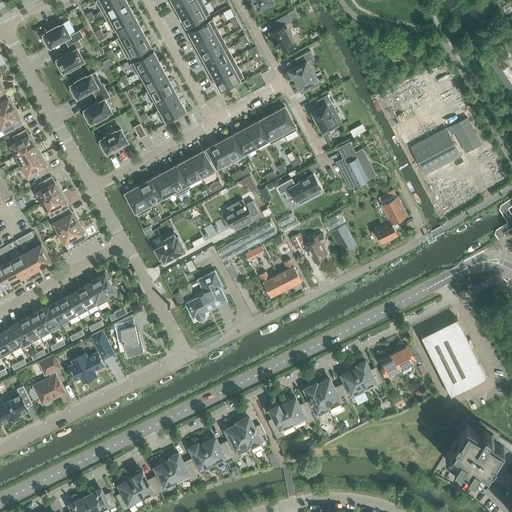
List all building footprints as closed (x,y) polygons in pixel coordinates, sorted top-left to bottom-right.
[(119,0),(95,0),(96,0),(101,10),(105,8),(119,0)] [(129,7),(125,0),(119,0),(105,8),(101,10),(106,20),(111,17),(129,7)] [(125,0),(129,7),(135,17),(140,26),(145,36),(150,45),(131,56),(151,46),(126,0),(125,0)] [(204,4),(202,0),(187,0),(176,6),(181,16),(200,6),(204,4)] [(253,0),(258,9),(274,1),(273,0),(253,0)] [(210,13),(204,4),(200,6),(181,16),(186,26),(205,16),(210,13)] [(135,17),(129,7),(111,17),(106,20),(111,29),(115,27),(116,27),(135,17)] [(270,23),(273,29),(270,31),(273,37),(272,38),(276,47),(278,46),(281,52),(297,44),(286,23),(291,20),(288,13),(270,23)] [(140,26),(135,17),(116,27),(115,27),(111,29),(112,29),(116,27),(121,36),(120,36),(116,38),(117,39),(120,36),(121,36),(140,26)] [(218,29),(212,19),(208,21),(189,31),(195,41),(213,31),(218,29)] [(50,47),(65,39),(64,39),(50,46),(49,44),(48,44),(44,36),(45,36),(43,34),(48,31),(48,30),(58,25),(59,25),(63,23),(70,35),(70,34),(64,22),(59,25),(58,24),(47,30),(48,31),(43,33),(44,36),(43,36),(48,45),(49,45),(50,47)] [(70,34),(70,35),(63,23),(59,25),(58,25),(48,30),(48,31),(43,34),(45,36),(44,36),(48,44),(49,44),(50,46),(64,39),(65,39),(68,45),(79,39),(83,36),(80,29),(70,34)] [(87,25),(83,28),(87,34),(91,32),(87,25)] [(145,36),(140,26),(121,36),(120,36),(117,39),(122,48),(126,46),(145,36)] [(223,38),(218,29),(213,31),(195,41),(200,51),(218,41),(223,38)] [(150,45),(145,36),(126,46),(122,48),(127,58),(131,56),(150,45)] [(228,48),(223,38),(218,41),(200,51),(205,60),(223,50),(228,48)] [(62,69),(63,69),(64,71),(69,68),(69,69),(79,64),(79,63),(84,60),(77,48),(78,48),(82,45),(79,39),(68,45),(71,51),(57,59),(58,61),(57,61),(62,69)] [(511,83),(495,59),(490,62),(511,94),(511,98),(506,102),(509,107),(511,104),(511,46),(507,50),(508,50),(509,49),(511,53),(511,83)] [(71,51),(56,58),(58,61),(57,61),(62,70),(63,69),(64,71),(69,69),(80,64),(79,63),(84,60),(78,48),(77,48),(84,60),(79,63),(79,64),(69,69),(69,68),(64,71),(63,69),(62,69),(57,61),(58,61),(57,59),(71,51)] [(233,57),(228,48),(223,50),(205,60),(210,70),(229,60),(233,57)] [(159,61),(153,51),(134,61),(130,63),(135,73),(140,71),(159,61)] [(308,59),(305,53),(289,61),(292,68),(289,70),(292,77),(294,76),(301,90),(309,86),(308,85),(317,80),(307,60),(308,59)] [(238,67),(233,57),(229,60),(210,70),(215,79),(234,69),(238,67)] [(164,70),(159,61),(140,71),(135,73),(136,74),(140,72),(145,81),(164,70)] [(244,77),(238,67),(234,69),(215,79),(221,89),(239,79),(244,77)] [(271,74),(268,69),(262,72),(265,77),(271,74)] [(169,80),(164,70),(145,81),(150,90),(145,92),(146,92),(150,90),(169,80)] [(101,83),(95,71),(91,73),(85,77),(84,76),(75,81),(76,82),(71,84),(72,86),(71,87),(76,95),(78,97),(92,89),(92,90),(95,95),(106,89),(102,82),(101,83)] [(78,97),(92,90),(92,89),(78,97),(76,95),(71,87),(72,86),(71,84),(76,82),(75,81),(84,76),(85,77),(91,73),(85,76),(84,76),(75,81),(70,84),(72,86),(71,87),(76,95),(78,97)] [(174,89),(169,80),(150,90),(146,92),(151,102),(155,100),(174,89)] [(89,120),(90,120),(91,122),(96,119),(97,120),(107,114),(106,114),(111,111),(105,99),(110,96),(106,89),(95,95),(98,101),(99,101),(84,109),(86,111),(85,112),(89,120)] [(179,99),(174,89),(155,100),(151,102),(155,100),(160,109),(156,111),(160,109),(179,99)] [(0,115),(14,108),(16,107),(12,101),(11,102),(8,98),(8,97),(6,93),(0,95),(0,115)] [(338,115),(326,93),(314,100),(318,108),(306,114),(321,140),(340,130),(333,118),(338,115)] [(99,101),(98,101),(84,109),(85,111),(84,112),(89,120),(90,120),(91,122),(96,119),(96,120),(107,115),(107,114),(112,111),(105,99),(111,111),(106,114),(107,114),(97,120),(96,119),(91,122),(90,120),(89,120),(85,112),(86,111),(84,109),(99,101)] [(185,109),(179,99),(160,109),(156,111),(161,121),(166,119),(185,109)] [(285,104),(259,119),(259,120),(263,117),(265,116),(271,113),(278,109),(279,108),(280,108),(285,106),(295,125),(296,124),(286,105),(285,104)] [(295,125),(285,106),(280,108),(279,108),(278,109),(271,113),(282,132),(284,136),(297,129),(295,125)] [(19,113),(16,107),(14,108),(0,115),(0,126),(1,129),(2,128),(2,129),(5,133),(23,123),(20,119),(20,118),(17,114),(18,114),(19,113)] [(282,132),(271,113),(265,116),(263,117),(259,120),(259,119),(258,119),(259,120),(269,139),(271,143),(284,136),(282,132)] [(467,117),(448,127),(452,134),(455,132),(466,151),(481,143),(467,117)] [(258,119),(233,133),(233,134),(238,131),(237,131),(239,130),(246,127),(252,123),(254,122),(258,120),(258,119)] [(259,120),(258,119),(258,120),(254,122),(252,123),(246,127),(256,146),(268,139),(271,143),(269,139),(259,120)] [(140,122),(133,126),(139,137),(146,134),(140,122)] [(256,146),(246,127),(239,130),(237,131),(238,131),(233,134),(233,133),(232,133),(233,134),(243,153),(245,156),(244,153),(256,146)] [(106,150),(101,142),(102,141),(101,139),(105,136),(106,135),(106,134),(114,130),(114,131),(115,130),(116,131),(121,128),(116,130),(115,130),(114,130),(114,129),(105,134),(106,135),(105,135),(105,136),(100,139),(102,141),(101,141),(105,150),(106,150),(107,152),(107,151),(106,149),(106,150)] [(107,151),(127,141),(121,128),(116,131),(115,130),(114,131),(114,130),(106,134),(106,135),(105,136),(101,139),(102,141),(101,142),(106,150),(106,149),(107,151)] [(107,151),(107,152),(128,141),(121,128),(127,141),(107,151)] [(446,128),(411,147),(425,174),(461,155),(446,128)] [(10,145),(16,155),(34,145),(35,145),(36,144),(33,138),(31,138),(31,139),(29,134),(26,129),(13,136),(16,141),(10,145)] [(228,136),(233,134),(232,133),(205,147),(216,168),(217,167),(207,148),(212,145),(214,144),(220,141),(227,137),(226,137),(228,136)] [(233,134),(232,133),(233,134),(228,136),(226,137),(227,137),(220,141),(230,160),(232,163),(245,156),(243,153),(233,134)] [(10,145),(16,141),(9,144),(27,176),(34,173),(33,172),(27,175),(21,165),(16,155),(10,145)] [(230,160),(220,141),(214,144),(212,145),(207,148),(217,167),(230,160),(232,163),(230,160)] [(40,150),(36,144),(35,145),(34,145),(16,155),(21,165),(40,155),(40,154),(38,151),(40,150)] [(354,145),(342,150),(350,166),(362,160),(354,145)] [(203,150),(214,169),(215,168),(204,149),(177,163),(178,164),(182,161),(183,160),(184,161),(190,157),(197,154),(196,153),(198,152),(198,153),(203,150)] [(214,169),(203,150),(198,153),(198,152),(196,153),(197,154),(190,157),(200,176),(202,179),(215,172),(214,169)] [(312,152),(303,157),(305,162),(314,157),(312,152)] [(40,154),(40,155),(21,165),(27,175),(33,172),(34,173),(36,177),(49,170),(46,166),(46,165),(43,161),(44,161),(45,160),(42,153),(40,154)] [(200,176),(190,157),(184,161),(183,160),(182,161),(178,164),(177,163),(177,164),(187,183),(190,187),(188,183),(200,176),(202,179),(200,176)] [(359,183),(361,187),(372,182),(370,177),(378,174),(370,157),(362,160),(350,166),(343,170),(351,187),(359,183)] [(176,163),(152,177),(152,178),(156,175),(158,174),(164,171),(171,167),(172,166),(173,167),(177,164),(176,163)] [(177,164),(177,163),(176,163),(177,164),(173,167),(172,166),(171,167),(164,171),(175,190),(177,194),(190,187),(187,183),(177,164)] [(282,163),(277,166),(281,172),(285,169),(282,163)] [(174,190),(176,194),(177,194),(175,190),(164,171),(158,174),(156,175),(152,178),(152,177),(151,177),(152,178),(162,197),(174,190)] [(322,187),(313,172),(304,177),(305,178),(295,183),(291,177),(276,186),(280,193),(284,191),(287,197),(293,194),(297,201),(307,195),(309,199),(323,191),(321,187),(322,187)] [(11,195),(1,177),(0,175),(0,201),(2,200),(11,195)] [(36,192),(42,202),(61,192),(61,191),(62,191),(59,185),(58,185),(57,185),(55,181),(52,176),(39,183),(42,188),(36,192)] [(135,211),(136,211),(125,192),(131,189),(130,189),(132,188),(139,185),(145,181),(147,180),(151,178),(151,177),(124,192),(135,211)] [(152,178),(151,177),(151,178),(147,180),(145,181),(139,185),(149,204),(151,208),(154,207),(152,202),(162,197),(152,178)] [(149,204),(139,185),(132,188),(130,189),(131,189),(125,192),(136,211),(138,215),(151,208),(149,204)] [(266,186),(259,189),(265,200),(272,196),(266,186)] [(36,192),(42,188),(36,191),(48,213),(48,212),(42,202),(36,192)] [(20,191),(14,194),(18,200),(23,198),(23,197),(20,191)] [(66,197),(62,191),(61,191),(61,192),(42,202),(48,212),(51,217),(57,214),(69,207),(66,202),(64,198),(66,197)] [(372,231),(376,239),(380,237),(382,242),(398,234),(395,229),(399,227),(396,221),(408,215),(400,201),(403,199),(400,194),(398,195),(382,204),(391,221),(375,229),(376,229),(372,231)] [(228,214),(227,214),(229,218),(230,217),(234,224),(239,222),(241,225),(255,217),(253,214),(262,209),(255,196),(248,201),(245,196),(229,204),(232,210),(227,212),(228,214)] [(23,198),(18,200),(22,208),(27,205),(23,198)] [(71,211),(69,207),(57,214),(59,218),(59,219),(53,222),(59,232),(77,222),(78,222),(79,221),(76,215),(74,216),(72,212),(71,211)] [(271,212),(269,207),(262,210),(265,215),(271,212)] [(292,212),(276,220),(281,231),(297,223),(292,212)] [(341,212),(324,221),(329,230),(346,220),(341,212)] [(53,222),(59,219),(59,218),(53,222),(64,243),(71,240),(71,239),(65,243),(59,232),(53,222)] [(278,232),(272,220),(218,249),(228,266),(232,264),(229,258),(278,232)] [(83,227),(79,221),(78,222),(77,222),(59,232),(65,243),(71,239),(71,240),(74,245),(86,238),(83,233),(83,232),(81,228),(83,227)] [(343,253),(357,245),(344,222),(330,230),(343,253)] [(31,231),(24,235),(26,240),(33,236),(31,231)] [(325,253),(327,252),(322,243),(327,241),(323,232),(318,235),(318,234),(311,237),(312,238),(312,240),(307,243),(301,232),(291,237),(297,248),(306,243),(315,261),(326,256),(325,253)] [(167,242),(156,248),(161,257),(163,256),(165,261),(186,249),(179,235),(177,236),(175,233),(165,238),(167,242)] [(19,244),(26,240),(24,235),(16,239),(19,244)] [(282,242),(278,235),(273,238),(276,245),(282,242)] [(195,247),(200,244),(197,238),(192,241),(195,247)] [(11,242),(4,246),(6,251),(13,247),(11,242)] [(42,243),(31,249),(41,267),(46,264),(47,265),(51,263),(50,262),(52,261),(42,243)] [(36,270),(41,267),(31,249),(21,254),(31,273),(32,272),(33,273),(37,271),(36,270)] [(54,251),(51,253),(54,259),(59,256),(57,252),(54,251)] [(30,273),(31,273),(21,254),(11,260),(21,278),(26,275),(27,277),(31,274),(30,273)] [(289,268),(279,273),(287,288),(302,280),(295,265),(294,265),(291,259),(285,261),(289,268)] [(16,281),(21,278),(11,260),(1,265),(11,284),(12,283),(13,284),(17,282),(16,281)] [(192,260),(185,263),(190,272),(196,269),(192,260)] [(239,275),(233,264),(228,267),(234,278),(239,275)] [(10,284),(11,284),(1,265),(0,266),(0,286),(1,289),(6,286),(7,288),(11,285),(10,284)] [(101,275),(95,278),(105,296),(107,294),(108,296),(118,291),(117,289),(106,270),(100,274),(101,275)] [(186,303),(194,317),(196,316),(197,318),(199,320),(202,320),(205,319),(206,316),(206,313),(205,311),(228,300),(220,285),(223,284),(216,270),(199,278),(203,286),(198,289),(197,292),(196,295),(197,297),(186,303)] [(271,296),(287,288),(279,273),(270,278),(266,271),(261,273),(264,281),(271,296)] [(85,284),(86,285),(87,285),(95,300),(96,301),(97,304),(98,305),(107,300),(105,296),(95,278),(85,284)] [(86,285),(77,290),(86,305),(86,306),(88,309),(97,304),(96,301),(95,300),(87,285),(86,285)] [(77,290),(68,296),(77,312),(78,314),(88,309),(86,306),(86,305),(77,290)] [(179,290),(173,293),(178,304),(184,301),(179,290)] [(68,296),(58,301),(67,315),(67,317),(69,319),(78,314),(77,312),(68,296)] [(58,301),(50,306),(49,306),(58,321),(58,322),(59,325),(60,325),(69,319),(67,317),(67,315),(58,301)] [(49,304),(39,310),(48,327),(51,331),(61,326),(60,325),(59,325),(58,322),(58,321),(49,306),(50,306),(49,304)] [(124,307),(114,312),(117,317),(127,312),(124,307)] [(39,310),(29,315),(39,333),(41,337),(51,331),(48,327),(39,310)] [(29,315),(20,320),(29,338),(32,342),(41,337),(39,333),(29,315)] [(457,317),(421,335),(451,395),(487,377),(472,346),(457,317)] [(10,326),(10,327),(11,327),(20,343),(21,346),(22,347),(32,342),(29,338),(20,320),(10,326)] [(91,330),(98,327),(95,322),(89,326),(91,330)] [(142,341),(140,333),(137,333),(135,325),(121,328),(122,337),(123,342),(127,354),(143,351),(144,350),(142,341)] [(10,327),(2,332),(11,348),(12,351),(21,346),(20,343),(11,327),(10,327)] [(94,376),(97,374),(95,370),(104,365),(101,359),(103,358),(103,359),(115,353),(103,329),(91,335),(100,352),(98,352),(88,356),(86,353),(72,360),(74,363),(68,366),(75,380),(81,377),(83,381),(86,380),(88,381),(90,381),(92,380),(93,378),(94,376)] [(2,332),(0,333),(0,351),(1,354),(3,356),(12,351),(11,348),(2,332)] [(414,362),(412,358),(415,357),(408,344),(400,348),(398,347),(395,349),(394,351),(393,352),(401,368),(403,372),(411,369),(411,367),(410,364),(414,362)] [(384,367),(381,369),(384,376),(401,368),(393,352),(380,358),(384,367)] [(62,367),(55,353),(39,361),(46,375),(50,373),(51,376),(34,385),(35,387),(31,389),(30,391),(33,397),(35,398),(39,396),(43,403),(44,402),(45,403),(48,404),(52,402),(53,400),(52,398),(65,392),(56,374),(54,370),(62,367)] [(357,364),(358,366),(354,368),(365,390),(383,381),(376,367),(370,370),(365,360),(364,360),(363,360),(363,361),(359,363),(358,363),(357,364)] [(422,362),(415,366),(420,375),(427,371),(422,362)] [(350,366),(346,368),(346,369),(346,370),(345,370),(346,372),(342,374),(345,382),(340,384),(347,399),(347,398),(365,390),(354,368),(353,366),(352,367),(352,366),(351,367),(350,366)] [(342,405),(349,402),(347,398),(347,399),(340,384),(334,387),(329,378),(317,384),(317,383),(316,383),(329,410),(330,409),(329,409),(341,403),(342,405)] [(310,399),(305,402),(313,419),(319,416),(319,415),(329,410),(316,383),(316,384),(315,383),(305,388),(306,389),(305,389),(310,399)] [(25,403),(31,400),(24,385),(17,388),(20,395),(3,403),(1,399),(0,399),(0,419),(2,422),(10,418),(11,420),(14,421),(19,418),(20,415),(20,414),(29,409),(25,403)] [(402,396),(400,397),(399,396),(393,400),(396,405),(404,401),(402,396)] [(283,400),(282,401),(283,403),(294,425),(305,419),(307,422),(313,419),(305,402),(299,405),(295,397),(291,399),(290,397),(289,397),(288,397),(283,399),(284,400),(283,400)] [(275,417),(269,420),(277,437),(284,434),(282,430),(294,425),(283,403),(279,405),(278,403),(277,404),(277,403),(276,404),(275,403),(271,405),(271,406),(271,407),(270,407),(275,417)] [(380,407),(374,409),(377,415),(383,412),(380,407)] [(241,419),(242,421),(238,423),(251,448),(262,443),(261,441),(267,438),(260,424),(254,427),(249,417),(248,416),(241,419)] [(476,428),(466,421),(447,452),(458,459),(464,462),(470,466),(476,470),(485,475),(497,457),(504,445),(503,444),(494,439),(488,435),(490,431),(485,428),(482,432),(476,428)] [(230,438),(225,441),(233,459),(240,455),(239,453),(250,448),(250,449),(251,448),(238,423),(226,429),(230,438)] [(344,424),(338,427),(341,432),(347,429),(344,424)] [(327,432),(321,434),(324,440),(330,437),(327,432)] [(208,436),(203,438),(204,439),(203,440),(202,441),(203,442),(214,464),(225,458),(227,462),(233,459),(225,441),(219,444),(215,436),(211,438),(210,437),(209,437),(208,437),(208,436)] [(311,441),(305,445),(308,451),(317,446),(315,442),(311,441)] [(190,447),(194,456),(189,459),(196,473),(214,464),(203,442),(199,445),(198,443),(197,443),(196,443),(191,446),(191,445),(190,446),(191,446),(190,447)] [(273,451),(267,454),(273,465),(279,462),(273,451)] [(176,479),(177,482),(189,476),(191,479),(198,476),(196,473),(189,459),(183,462),(178,452),(177,453),(177,452),(176,453),(177,453),(172,455),(171,455),(171,456),(166,458),(176,479)] [(164,458),(159,460),(160,461),(159,461),(159,462),(158,462),(159,464),(155,466),(159,474),(153,476),(160,491),(166,488),(165,485),(176,479),(166,458),(165,459),(165,458),(164,459),(164,458)] [(135,476),(131,478),(140,497),(152,491),(153,494),(160,491),(153,476),(147,479),(143,470),(142,470),(141,470),(140,469),(136,472),(135,473),(134,474),(135,476)] [(124,479),(123,479),(122,480),(123,482),(119,484),(123,491),(117,494),(124,509),(130,505),(129,502),(140,497),(131,478),(130,476),(129,476),(128,476),(128,475),(123,478),(124,479)] [(110,508),(116,505),(110,492),(104,494),(102,490),(98,492),(98,491),(97,491),(97,490),(86,495),(86,496),(93,511),(96,511),(105,508),(104,506),(108,504),(110,508)] [(75,503),(74,503),(75,503),(71,505),(73,510),(68,511),(93,511),(86,496),(85,497),(85,496),(74,501),(75,503)]
